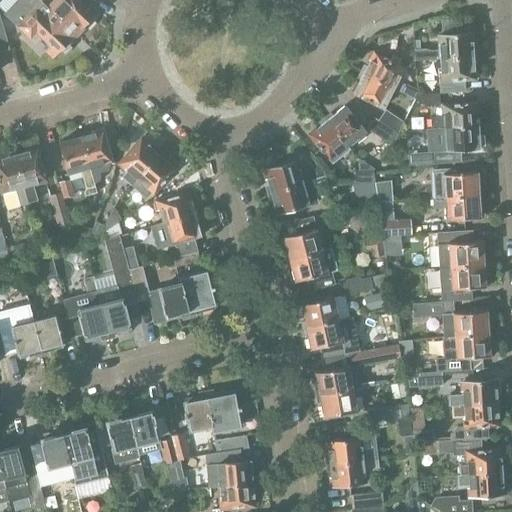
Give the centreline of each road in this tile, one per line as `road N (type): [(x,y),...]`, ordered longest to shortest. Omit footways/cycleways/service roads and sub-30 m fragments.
road 1 (residential): [(266,335),(0,403)]
road 2 (residential): [(266,335),(218,137)]
road 3 (residential): [(295,511),(266,335)]
road 4 (residential): [(511,171),(499,0)]
road 5 (residential): [(218,137),(270,113),(293,89),(307,59),(309,27)]
road 6 (residential): [(0,116),(144,74)]
